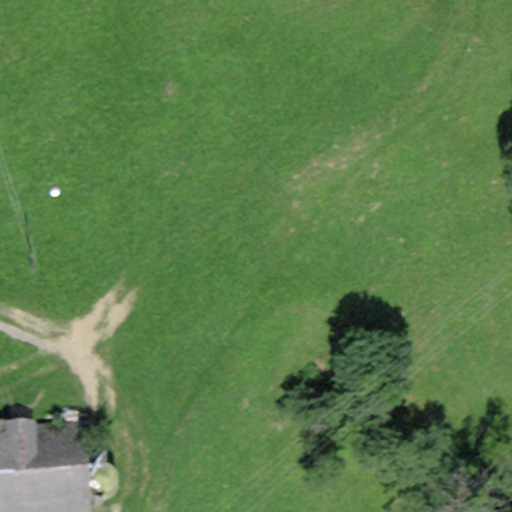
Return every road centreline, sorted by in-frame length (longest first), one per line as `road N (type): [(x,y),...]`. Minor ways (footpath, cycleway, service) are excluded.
road 1 (track): [(0,382),(107,316),(369,81),(442,0)]
road 2 (track): [(0,322),(65,343),(79,357),(133,445),(141,477),(130,511)]
road 3 (track): [(402,511),(467,475),(511,427)]
